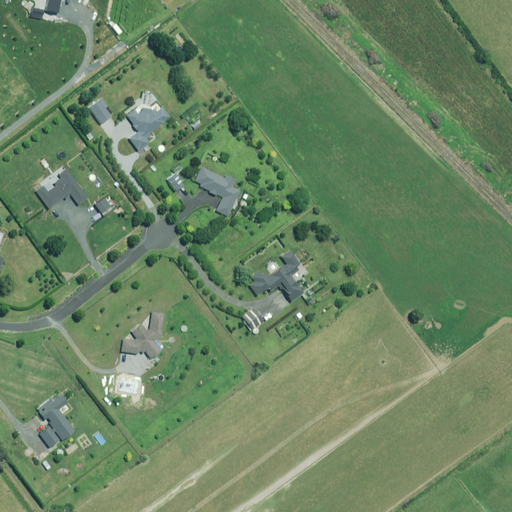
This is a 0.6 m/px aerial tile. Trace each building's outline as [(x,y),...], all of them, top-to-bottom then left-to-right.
[(111,117),(99,100),(88,108),(100,125),(111,117)] [(170,118),(162,108),(156,112),(154,109),(152,110),(144,108),(142,111),(137,115),(134,111),(126,116),(138,132),(128,139),(138,151),(149,143),(144,137),(170,118)] [(206,115),(203,109),(197,113),(201,119),(206,115)] [(209,193),(216,196),(216,195),(222,198),(221,201),(216,212),(227,217),(240,191),(232,187),(235,181),(225,176),(224,179),(201,167),(194,182),(200,185),(199,187),(209,192),(209,193)] [(60,178),(55,183),(57,186),(47,192),(42,185),(35,191),(49,210),(69,194),(78,206),(88,199),(66,169),(61,173),(58,175),(60,178)] [(184,185),(175,174),(165,181),(173,193),(184,185)] [(112,209),(103,199),(94,206),(103,217),(112,209)] [(300,264),(290,251),(281,258),(286,264),(281,268),(277,262),(261,274),(259,271),(251,278),(254,282),(249,286),(257,297),(267,289),(270,292),(279,286),(291,302),(303,293),(290,276),(298,271),(296,267),(300,264)] [(255,319),(249,311),(241,317),(255,335),(259,332),(256,327),(263,322),(259,316),(255,319)] [(164,314),(151,312),(148,329),(146,331),(141,325),(132,332),(132,341),(122,340),(121,353),(136,355),(140,352),(142,354),(145,352),(150,359),(161,351),(154,341),(160,337),(164,314)] [(182,326),(181,327),(181,328),(181,329),(181,330),(181,331),(182,332),(183,333),(184,333),(185,333),(186,333),(187,332),(188,332),(188,331),(188,330),(189,329),(189,328),(188,328),(188,327),(187,326),(186,325),(185,325),(184,325),(183,325),(182,326)] [(67,404),(61,396),(49,405),(47,402),(36,410),(46,423),(48,422),(50,426),(39,435),(49,448),(60,440),(62,441),(74,432),(58,410),(67,404)] [(58,449),(57,451),(56,451),(56,452),(56,453),(57,454),(57,455),(58,456),(59,457),(60,457),(61,457),(62,457),(63,456),(64,455),(64,454),(65,453),(65,452),(64,451),(64,450),(63,449),(62,449),(61,448),(60,448),(59,449),(58,449)]
